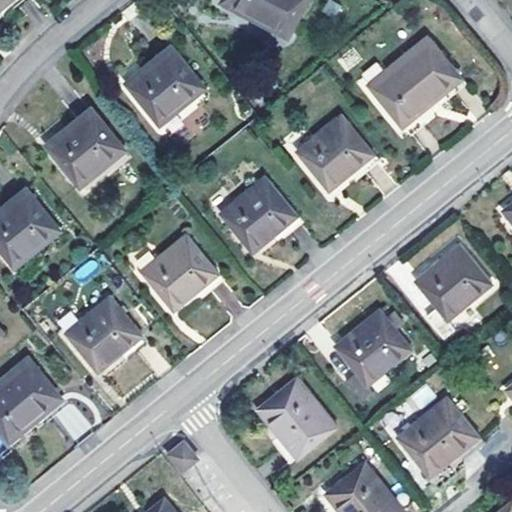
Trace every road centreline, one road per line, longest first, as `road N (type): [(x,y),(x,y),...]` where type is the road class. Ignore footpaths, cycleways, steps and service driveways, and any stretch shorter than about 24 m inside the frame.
road 1 (residential): [(179,399),(511,130)]
road 2 (residential): [(39,511),(179,399)]
road 3 (residential): [(266,511),(179,399)]
road 4 (residential): [(0,96),(102,0)]
